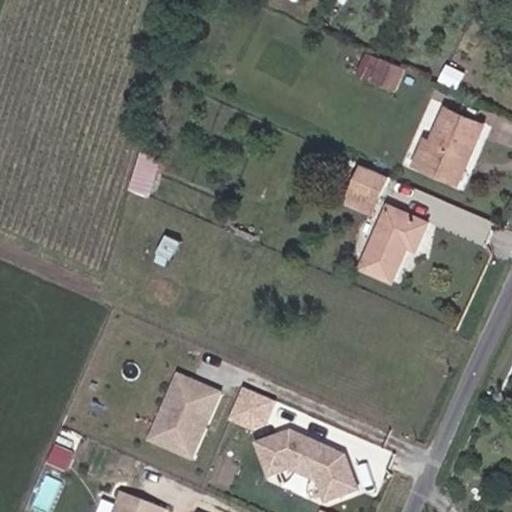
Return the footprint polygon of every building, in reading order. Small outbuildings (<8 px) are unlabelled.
[(392,95),(404,72),(381,60),(368,86),(392,95)] [(451,159),(456,162),(472,131),(441,114),(421,147),(414,143),(402,164),(437,183),(451,159)] [(163,148),(143,139),(131,178),(148,187),(163,148)] [(363,169),(348,198),(377,213),(392,184),(363,169)] [(371,224),(377,213),(348,198),(342,208),(371,224)] [(353,276),(382,293),(401,259),(412,265),(426,240),(386,218),(353,276)] [(150,437),(191,456),(221,391),(179,372),(150,437)] [(341,454),(289,430),(255,441),(267,474),(288,466),(314,479),(322,501),(354,488),(341,454)] [(151,511),(122,499),(116,511),(151,511)]
